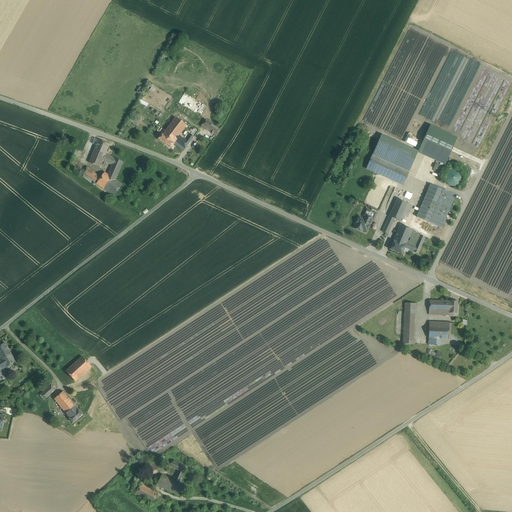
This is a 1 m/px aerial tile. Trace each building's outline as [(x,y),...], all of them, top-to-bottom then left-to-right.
[(187,89),(185,93),(207,106),(209,102),(187,89)] [(207,106),(185,93),(178,103),(201,117),(207,106)] [(138,116),(133,123),(137,126),(142,119),(138,116)] [(176,117),(163,135),(174,143),(176,142),(185,149),(194,137),(191,134),(186,141),(179,135),(187,125),(176,117)] [(220,130),(206,120),(201,126),(216,136),(220,130)] [(163,135),(162,134),(158,138),(171,148),(174,144),(174,143),(163,135)] [(409,172),(418,152),(381,135),(372,155),(409,172)] [(99,140),(89,163),(100,167),(103,161),(105,154),(110,145),(99,140)] [(174,143),(174,144),(184,151),(185,149),(176,142),(174,143)] [(115,159),(105,154),(103,161),(113,165),(115,159)] [(409,172),(372,155),(366,169),(403,186),(409,172)] [(115,180),(123,162),(115,159),(113,165),(109,175),(115,180)] [(84,174),(97,183),(101,178),(87,167),(84,174)] [(461,181),(462,178),(461,175),(459,172),(456,170),(453,170),(450,170),(447,172),(445,175),(445,178),(445,181),(447,184),(450,186),(453,186),(457,186),(459,184),(461,181)] [(105,172),(101,178),(97,183),(96,184),(114,196),(122,185),(115,180),(109,175),(105,172)] [(82,176),(95,186),(96,184),(97,183),(84,174),(82,176)] [(430,185),(416,217),(431,223),(445,191),(430,185)] [(445,191),(431,223),(441,228),(455,195),(445,191)] [(397,199),(389,217),(395,219),(400,221),(401,218),(403,215),(405,216),(408,217),(412,206),(397,199)] [(376,213),(366,209),(363,216),(365,216),(372,220),(373,220),(376,213)] [(372,220),(365,216),(363,219),(359,217),(357,221),(356,221),(355,223),(356,224),(354,228),(362,232),(363,230),(367,232),(372,220)] [(395,219),(389,217),(385,225),(391,227),(395,219)] [(391,227),(385,225),(382,232),(388,234),(391,227)] [(412,230),(401,225),(400,225),(393,241),(405,246),(406,243),(408,244),(409,241),(407,241),(412,230)] [(408,244),(406,243),(405,246),(404,248),(410,250),(418,254),(425,238),(421,236),(416,247),(408,244)] [(405,246),(393,241),(390,249),(401,254),(403,251),(404,248),(405,246)] [(450,301),(430,300),(429,315),(449,316),(449,313),(457,313),(458,301),(450,301)] [(415,304),(405,303),(403,344),(414,344),(415,304)] [(437,327),(429,327),(428,338),(433,338),(437,338),(437,327)] [(449,328),(437,327),(437,338),(440,338),(448,338),(449,328)] [(16,362),(5,343),(0,345),(0,356),(1,359),(6,367),(16,362)] [(437,351),(436,353),(432,351),(430,356),(440,360),(443,353),(437,351)] [(82,356),(66,371),(76,382),(92,367),(82,356)] [(41,386),(44,390),(51,384),(48,381),(41,386)] [(44,390),(39,394),(44,400),(55,390),(51,384),(44,390)] [(66,413),(75,406),(63,392),(54,399),(66,413)] [(66,413),(70,418),(79,410),(75,406),(66,413)] [(70,418),(69,419),(73,423),(82,414),(79,410),(70,418)] [(160,458),(154,459),(157,469),(163,467),(160,458)] [(154,459),(145,462),(148,472),(157,469),(154,459)] [(179,471),(175,478),(174,477),(173,480),(162,475),(157,486),(172,493),(177,482),(179,483),(186,468),(172,461),(170,466),(179,471)] [(179,483),(177,482),(172,493),(180,497),(186,486),(179,483)] [(151,489),(141,484),(135,495),(154,503),(154,502),(157,496),(159,493),(151,489)] [(170,503),(160,498),(157,504),(167,509),(170,503)]
